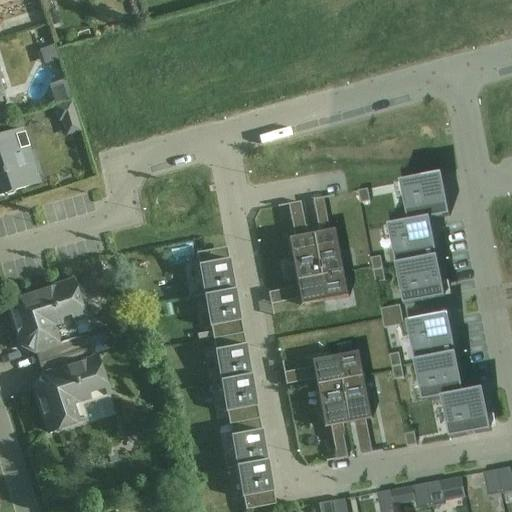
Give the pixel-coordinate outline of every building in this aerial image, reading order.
[(0,98),(10,95),(0,63),(0,98)] [(0,200),(44,185),(23,129),(0,137),(0,200)] [(447,217),(440,177),(400,183),(407,224),(447,217)] [(299,210),(308,234),(320,229),(311,206),(299,210)] [(395,267),(435,260),(428,221),(407,224),(389,227),(395,267)] [(319,276),(343,272),(335,231),(311,236),(319,276)] [(319,276),(311,236),(286,240),(293,281),(319,276)] [(226,249),(194,255),(203,300),(235,294),(226,249)] [(403,306),(442,298),(435,260),(395,267),(403,306)] [(297,305),(347,296),(343,272),(319,276),(293,281),(297,305)] [(90,320),(79,281),(11,300),(26,353),(64,342),(60,328),(90,320)] [(235,294),(203,300),(212,342),(243,336),(235,294)] [(415,364),(452,358),(445,318),(407,324),(415,364)] [(243,336),(212,342),(220,384),(251,378),(243,336)] [(337,382),(361,378),(356,353),(307,363),(312,387),(337,382)] [(115,395),(103,357),(32,379),(49,435),(90,422),(85,404),(115,395)] [(441,399),(459,396),(452,358),(415,364),(422,403),(441,399)] [(251,378),(220,384),(228,427),(260,421),(251,378)] [(344,423),(369,419),(361,378),(337,382),(344,423)] [(344,423),(337,382),(312,387),(319,428),(344,423)] [(448,439),(489,431),(481,392),(459,396),(441,399),(448,439)] [(260,421),(228,427),(236,469),(268,463),(260,421)] [(373,434),(374,456),(384,456),(383,433),(373,434)] [(268,463),(236,469),(245,511),(276,506),(268,463)] [(511,474),(501,475),(502,498),(511,497),(511,474)] [(484,477),(461,484),(465,497),(488,490),(484,477)] [(394,511),(460,511),(460,488),(394,489),(394,511)]
